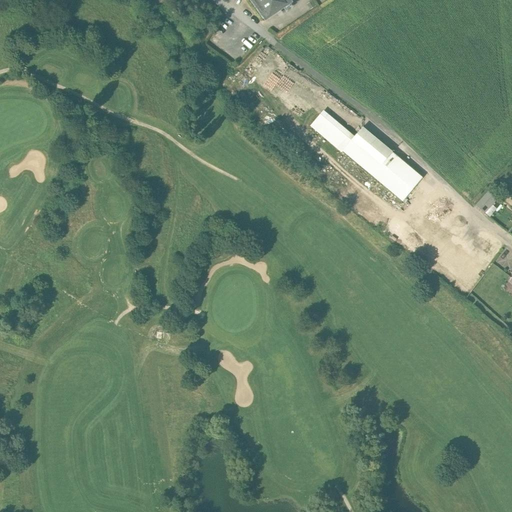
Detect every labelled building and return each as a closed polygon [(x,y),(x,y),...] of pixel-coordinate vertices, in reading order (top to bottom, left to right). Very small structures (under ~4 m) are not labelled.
[(253,0),(266,19),(290,3),(288,0),(253,0)] [(305,120),(311,125),(323,110),(317,105),(305,120)] [(311,125),(343,151),(351,141),(355,137),(323,110),(311,125)] [(392,152),(362,128),(355,137),(351,141),(381,165),(392,152)] [(422,178),(392,152),(381,165),(351,141),(343,151),(403,201),(422,178)] [(487,192),(477,205),(485,212),(496,200),(487,192)]
